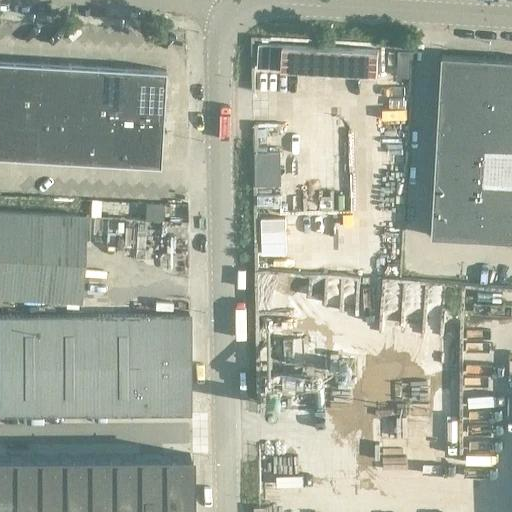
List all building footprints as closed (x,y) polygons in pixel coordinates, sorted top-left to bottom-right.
[(262,43),(261,63),(341,67),(365,68),(366,48),(342,47),(262,43)] [(442,55),(440,85),(489,88),(491,58),(442,55)] [(511,59),(491,58),(489,88),(511,89),(511,59)] [(0,60),(0,108),(11,110),(13,62),(0,60)] [(13,62),(11,110),(40,111),(42,63),(13,62)] [(42,63),(40,111),(69,113),(71,65),(42,63)] [(71,65),(69,113),(98,114),(101,67),(71,65)] [(101,67),(98,114),(127,116),(130,68),(101,67)] [(130,68),(127,116),(163,118),(166,70),(130,68)] [(440,85),(439,116),(487,118),(489,88),(440,85)] [(511,89),(489,88),(487,118),(511,119),(511,89)] [(11,110),(0,108),(0,157),(8,157),(11,110)] [(40,111),(11,110),(8,157),(37,159),(40,111)] [(69,113),(40,111),(37,159),(66,161),(69,113)] [(98,114),(69,113),(66,161),(95,162),(98,114)] [(127,116),(98,114),(95,162),(125,164),(127,116)] [(163,118),(127,116),(125,164),(160,166),(163,118)] [(439,116),(437,146),(486,148),(487,118),(439,116)] [(511,119),(487,118),(486,148),(511,149),(511,119)] [(437,146),(435,176),(484,179),(486,148),(437,146)] [(511,149),(486,148),(484,179),(511,180),(511,149)] [(281,182),(280,149),(256,149),(257,183),(281,182)] [(435,176),(433,206),(482,209),(484,179),(435,176)] [(511,180),(484,179),(482,209),(511,210),(511,180)] [(433,206),(432,236),(480,239),(482,209),(433,206)] [(0,296),(81,302),(86,215),(0,209),(0,296)] [(511,210),(482,209),(480,239),(511,240),(511,210)] [(317,218),(280,219),(281,243),(317,242),(317,218)] [(382,322),(398,322),(398,301),(401,301),(402,277),(384,277),(382,322)] [(186,312),(0,313),(0,414),(187,413),(186,345),(186,312)] [(271,376),(259,377),(260,384),(303,383),(301,340),(270,341),(271,376)] [(189,455),(0,456),(0,508),(189,507),(189,455)]
